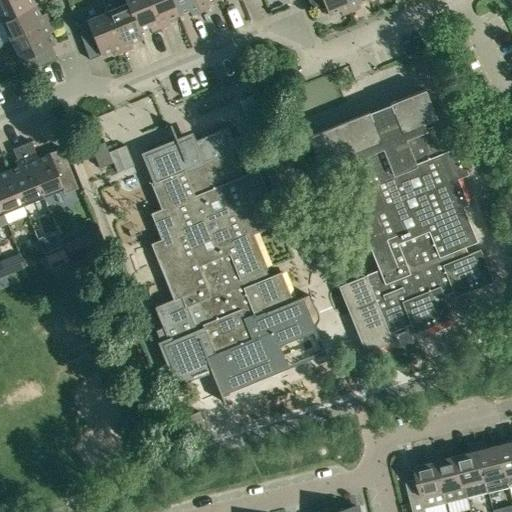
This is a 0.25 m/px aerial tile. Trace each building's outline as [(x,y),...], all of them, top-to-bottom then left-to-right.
[(0,0),(0,20),(0,21),(34,5),(32,0),(0,0)] [(106,12),(123,51),(132,48),(130,43),(142,38),(139,31),(126,0),(123,0),(125,4),(106,12)] [(160,28),(148,0),(126,0),(139,31),(149,27),(150,32),(160,28)] [(167,20),(178,15),(172,0),(148,0),(160,28),(169,24),(167,20)] [(200,12),(195,0),(172,0),(178,15),(189,11),(191,15),(200,12)] [(216,0),(195,0),(200,12),(209,8),(207,4),(216,0)] [(351,11),(346,0),(307,0),(311,9),(323,4),(328,15),(340,11),(342,15),(351,11)] [(346,0),(351,11),(360,8),(358,3),(365,0),(346,0)] [(0,21),(10,40),(48,22),(44,13),(40,15),(34,5),(0,21)] [(86,22),(76,26),(75,27),(88,60),(112,51),(114,55),(123,51),(106,12),(86,20),(86,22)] [(53,31),(48,22),(10,40),(19,61),(53,44),(48,33),(53,31)] [(462,207),(467,205),(457,179),(467,175),(456,147),(441,154),(439,149),(440,148),(431,127),(424,130),(422,124),(436,118),(424,90),(389,104),(392,112),(371,119),(368,112),(307,137),(309,142),(302,145),(311,167),(328,160),(332,169),(337,167),(350,162),(360,187),(349,191),(360,217),(349,221),(360,248),(368,245),(462,207)] [(144,155),(155,181),(150,183),(161,209),(150,214),(161,240),(150,244),(161,271),(169,268),(252,234),(268,228),(257,202),(268,197),(257,170),(241,177),(239,172),(240,171),(232,151),(235,150),(236,150),(236,148),(228,128),(179,147),(177,142),(144,155)] [(30,141),(21,145),(42,197),(62,189),(64,193),(77,188),(65,157),(52,162),(49,153),(37,158),(30,141)] [(112,163),(103,142),(90,148),(99,168),(112,163)] [(22,205),(42,197),(21,145),(12,149),(19,165),(8,170),(22,205)] [(126,169),(124,163),(118,149),(108,152),(117,173),(126,169)] [(24,212),(22,205),(8,170),(0,172),(0,207),(5,220),(9,222),(23,216),(24,212)] [(388,332),(409,324),(414,334),(415,333),(451,318),(442,296),(452,292),(454,297),(492,281),(479,250),(463,256),(460,249),(476,242),(462,207),(368,245),(378,271),(376,272),(377,276),(367,280),(365,276),(364,277),(365,279),(340,289),(339,287),(338,287),(365,354),(366,353),(365,351),(390,341),(391,343),(392,343),(388,332)] [(103,243),(100,236),(98,230),(86,235),(92,251),(100,248),(104,246),(103,243)] [(169,268),(180,296),(154,307),(162,328),(155,331),(176,383),(211,369),(220,392),(286,365),(277,343),(313,329),(301,298),(291,301),(280,273),(264,279),(260,272),(266,269),(252,234),(169,268)] [(62,251),(61,249),(42,256),(43,259),(46,266),(47,269),(66,261),(65,258),(62,251)] [(473,310),(468,298),(456,302),(461,314),(473,310)] [(510,488),(511,487),(511,435),(509,436),(511,442),(499,445),(510,488)] [(490,493),(510,488),(499,445),(487,448),(485,442),(477,444),(490,493)] [(469,453),(457,456),(468,498),(490,493),(477,444),(468,446),(469,453)] [(447,503),(468,498),(457,456),(445,459),(443,452),(435,455),(445,497),(447,503)] [(426,511),(424,502),(445,497),(435,455),(426,457),(427,463),(415,467),(417,477),(405,480),(413,511),(426,511)]
